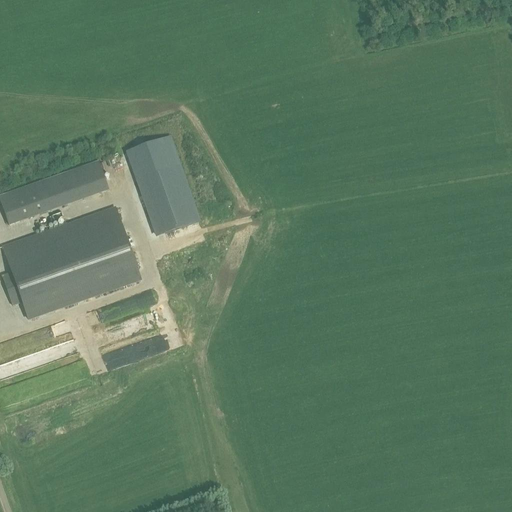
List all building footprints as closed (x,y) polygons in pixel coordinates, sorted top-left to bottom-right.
[(0,196),(0,200),(9,227),(108,193),(98,162),(0,196)] [(177,166),(152,175),(171,232),(197,222),(177,166)] [(13,306),(22,303),(28,319),(139,280),(117,217),(6,256),(12,273),(2,276),(13,306)] [(129,330),(150,325),(149,321),(156,319),(155,314),(127,320),(129,330)] [(98,340),(116,335),(114,328),(96,333),(98,340)] [(56,350),(77,343),(76,339),(54,346),(56,350)] [(35,378),(26,383),(32,395),(37,392),(36,391),(41,388),(35,378)] [(22,382),(0,389),(0,396),(4,408),(28,399),(22,382)]
